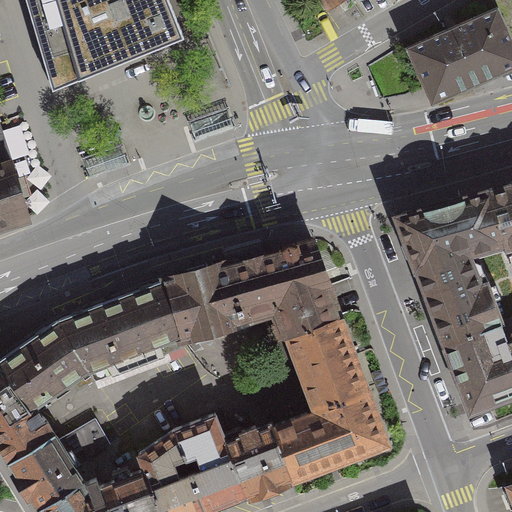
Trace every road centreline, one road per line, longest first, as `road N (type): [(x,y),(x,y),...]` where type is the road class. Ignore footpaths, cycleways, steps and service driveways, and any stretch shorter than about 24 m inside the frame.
road 1 (primary): [(0,270),(257,179),(333,163)]
road 2 (tertiary): [(333,163),(447,471)]
road 3 (primary): [(333,163),(511,125)]
road 4 (residential): [(282,80),(443,0)]
